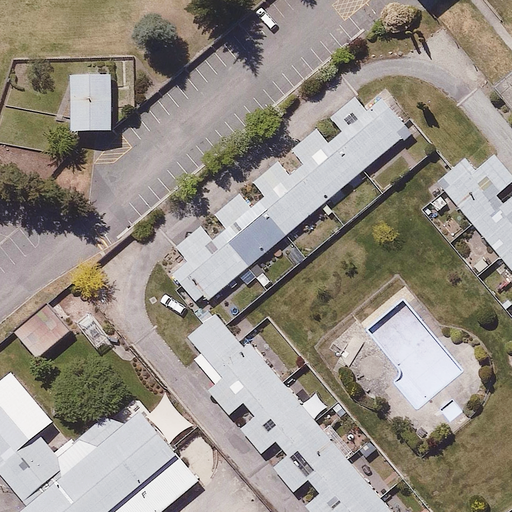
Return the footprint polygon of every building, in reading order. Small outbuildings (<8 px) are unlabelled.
[(113,73),(77,74),(79,130),(115,129),(113,73)] [(214,238),(203,224),(180,243),(192,258),(174,274),(198,302),(207,295),(211,299),(415,127),(385,92),(371,103),(361,91),(344,105),(355,118),(334,137),(322,123),(295,146),(307,161),(296,170),(284,156),(255,180),(266,193),(256,202),(244,189),(216,212),(228,226),(214,238)] [(511,200),(505,206),(497,197),(511,183),(511,171),(497,154),(478,171),(467,158),(436,184),(511,272),(511,200)] [(113,336),(92,312),(89,314),(67,289),(59,295),(82,321),(78,324),(99,348),(113,336)] [(40,360),(75,330),(51,303),(17,333),(40,360)] [(245,346),(217,312),(192,332),(206,349),(198,355),(218,380),(210,386),(232,413),(247,400),(258,414),(243,426),(262,450),(280,436),(292,451),(273,467),(296,496),(315,481),(324,493),(311,503),(318,511),(409,511),(408,509),(403,511),(393,511),(349,457),(359,448),(335,419),(324,427),(254,340),(245,346)] [(166,511),(202,482),(144,413),(123,430),(106,410),(54,454),(0,390),(0,475),(30,511),(166,511)]
